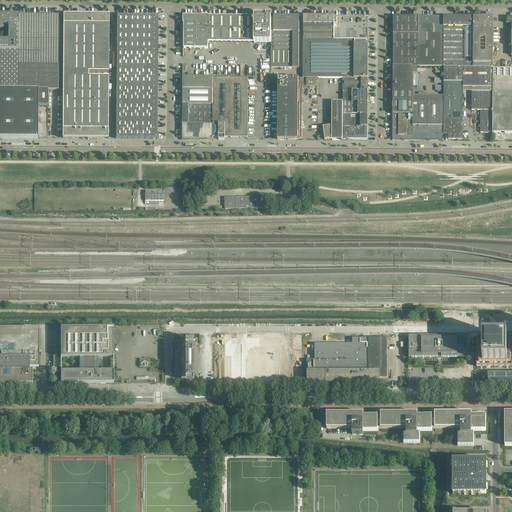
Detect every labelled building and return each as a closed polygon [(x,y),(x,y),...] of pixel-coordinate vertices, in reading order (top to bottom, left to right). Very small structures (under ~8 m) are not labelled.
[(0,14),(0,89),(48,90),(63,90),(63,76),(63,40),(63,15),(59,15),(0,14)] [(88,72),(89,17),(89,15),(63,15),(63,40),(63,76),(78,76),(88,77),(88,72)] [(109,72),(109,15),(89,15),(89,17),(88,72),(109,72)] [(157,80),(157,75),(158,75),(158,74),(158,69),(158,68),(158,63),(158,62),(158,57),(158,51),(158,45),(158,39),(158,33),(158,28),(158,27),(158,22),(158,21),(158,16),(158,15),(158,16),(152,16),(152,15),(152,16),(146,16),(146,15),(146,16),(140,16),(140,15),(140,16),(135,16),(135,15),(134,15),(134,16),(129,15),(128,15),(123,15),(122,15),(117,15),(116,15),(116,139),(122,139),(127,139),(128,139),(133,139),(134,139),(139,139),(140,139),(145,139),(151,139),(157,139),(157,133),(157,127),(157,121),(157,116),(158,116),(158,115),(157,115),(157,110),(158,110),(158,109),(157,109),(157,104),(158,104),(158,103),(157,103),(157,98),(158,98),(157,98),(157,92),(158,92),(157,92),(157,86),(158,86),(157,86),(157,80),(158,80),(157,80)] [(271,43),(271,16),(267,16),(267,17),(254,16),(254,17),(249,17),(245,17),(244,17),(240,17),(236,17),(235,17),(231,17),(227,17),(227,16),(226,16),(226,17),(222,16),(218,16),(217,16),(213,16),(209,16),(208,16),(208,15),(204,15),(204,16),(183,16),(183,23),(184,23),(184,27),(184,31),(184,35),(184,36),(184,40),(184,44),(184,48),(193,48),(193,49),(208,49),(208,42),(254,43),(271,43)] [(299,68),(299,36),(299,32),(299,16),(274,16),(271,16),(271,43),(271,68),(299,68)] [(334,40),(334,17),(303,17),(303,24),(303,40),(334,40)] [(442,67),(442,17),(393,17),(393,67),(413,67),(418,67),(442,67)] [(463,59),(463,27),(473,27),(473,17),(468,17),(443,17),(443,67),(473,67),(473,60),(463,59)] [(493,67),(493,17),(473,17),(473,27),(473,36),(473,58),(473,60),(473,67),(493,67)] [(473,58),(473,36),(465,36),(464,58),(473,58)] [(368,71),(368,45),(368,41),(357,41),(334,40),(303,40),(303,78),(318,78),(343,78),(368,79),(368,78),(368,71)] [(413,101),(413,67),(393,67),(393,114),(413,114),(413,101)] [(463,140),(463,92),(491,92),(491,68),(444,67),(443,130),(448,130),(448,140),(463,140)] [(78,139),(78,76),(63,76),(63,90),(62,139),(78,139)] [(93,139),(93,77),(88,77),(78,76),(78,139),(93,139)] [(108,139),(109,77),(93,77),(93,139),(108,139)] [(213,90),(213,78),(186,77),(183,77),(183,90),(213,90)] [(247,138),(248,78),(213,78),(213,90),(213,105),(213,124),(212,138),(218,138),(218,140),(225,140),(225,138),(247,138)] [(298,140),(298,86),(306,86),(306,87),(318,87),(318,78),(303,78),(298,78),(278,78),(277,140),(298,140)] [(368,91),(368,79),(343,78),(343,90),(368,91)] [(0,138),(38,138),(38,106),(48,106),(48,90),(0,89),(0,138)] [(213,105),(213,90),(183,90),(183,105),(213,105)] [(368,103),(368,91),(343,90),(343,102),(343,103),(368,103)] [(492,133),(493,93),(472,92),(472,111),(481,111),(480,126),(480,128),(480,132),(480,133),(484,133),(492,133)] [(511,132),(511,92),(493,93),(492,133),(511,132)] [(442,141),(443,101),(426,101),(415,101),(413,101),(413,114),(413,116),(412,141),(426,141),(426,138),(430,138),(430,141),(442,141)] [(342,140),(342,128),(343,128),(343,115),(343,103),(343,102),(332,102),(332,124),(332,126),(323,127),(325,140),(338,138),(340,138),(342,141),(342,140)] [(368,115),(368,103),(343,103),(343,115),(368,115)] [(213,124),(213,105),(183,105),(183,124),(213,124)] [(368,128),(368,115),(343,115),(343,128),(368,128)] [(412,141),(413,116),(393,116),(392,141),(393,141),(412,141)] [(212,140),(212,138),(213,124),(183,124),(182,139),(212,140)] [(367,141),(368,128),(342,128),(342,140),(347,141),(347,140),(348,140),(349,140),(354,141),(367,141)] [(145,192),(145,201),(164,201),(164,192),(145,192)] [(267,208),(266,197),(225,198),(225,209),(267,208)] [(39,367),(39,328),(0,328),(0,384),(17,384),(33,384),(33,369),(29,369),(29,367),(39,367)] [(113,358),(113,328),(60,328),(61,358),(79,358),(79,372),(61,372),(61,384),(113,383),(113,379),(113,371),(98,371),(98,358),(113,358)] [(470,358),(470,347),(470,336),(409,336),(409,358),(470,358)] [(511,336),(477,336),(477,367),(511,366),(511,336)] [(342,338),(307,338),(307,347),(307,362),(325,362),(325,351),(342,351),(342,338)] [(392,338),(352,338),(352,352),(372,352),(372,360),(392,360),(392,338)] [(199,379),(198,350),(192,350),(192,348),(185,348),(185,350),(179,350),(179,379),(185,379),(185,381),(192,381),(192,379),(199,379)] [(330,368),(307,368),(307,369),(307,385),(330,385),(330,368)] [(354,369),(341,369),(341,385),(392,385),(392,369),(379,369),(379,370),(354,370),(354,369)] [(511,374),(489,374),(489,385),(511,384),(511,374)] [(378,431),(378,423),(378,416),(364,416),(364,413),(327,414),(327,429),(352,429),(352,435),(363,435),(363,431),(378,431)] [(432,431),(432,423),(432,416),(417,416),(418,414),(417,413),(381,413),(381,429),(406,429),(406,434),(404,434),(404,443),(419,443),(419,434),(417,434),(417,431),(432,431)] [(473,446),(473,434),(471,434),(471,431),(486,431),(486,416),(471,416),(471,413),(435,413),(435,429),(460,429),(460,434),(458,434),(458,446),(473,446)] [(484,476),(484,474),(486,474),(486,461),(453,461),(453,494),(486,494),(486,481),(484,481),(484,479),(484,478),(485,478),(485,477),(484,476)]
